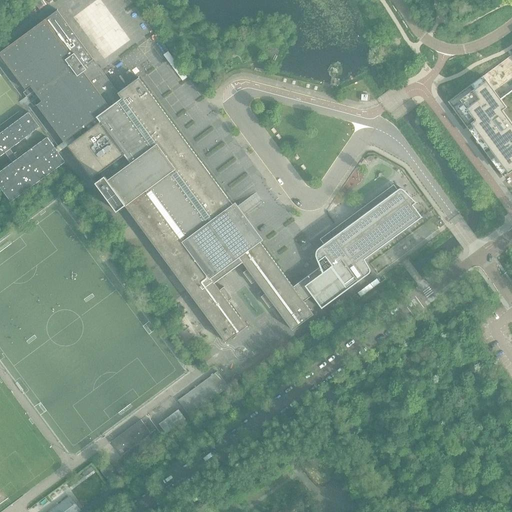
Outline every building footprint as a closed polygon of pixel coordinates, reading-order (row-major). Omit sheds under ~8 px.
[(45,19),(0,52),(0,55),(25,89),(26,90),(36,105),(63,142),(72,135),(75,139),(67,146),(91,179),(100,173),(103,177),(95,183),(117,211),(125,206),(172,269),(189,292),(225,342),(246,326),(228,301),(232,298),(224,286),(219,290),(214,283),(242,262),(247,269),(243,272),(251,284),(255,280),(265,293),(261,296),(269,308),(273,305),(292,330),(313,314),(304,301),(312,295),(322,308),(368,274),(369,273),(370,271),(370,270),(370,269),(369,267),(364,259),(422,217),(413,205),(416,202),(403,189),(402,189),(401,188),(400,188),(399,188),(398,189),(396,190),(395,188),(340,228),(339,226),(321,239),(324,243),(319,247),(317,249),(316,251),(315,253),(315,255),(316,257),(319,267),(293,286),(250,228),(243,233),(238,226),(244,221),(237,211),(234,207),(229,200),(139,77),(118,93),(57,10),(45,19)] [(511,89),(500,99),(483,76),(448,102),(467,127),(469,126),(475,133),(472,135),(503,176),(511,169),(511,89)] [(0,187),(11,201),(65,161),(47,137),(17,158),(10,148),(40,127),(29,112),(0,132),(0,156),(5,153),(12,162),(0,170),(0,187)] [(441,219),(436,223),(440,228),(445,224),(441,219)] [(189,416),(228,387),(217,371),(178,400),(189,416)] [(234,383),(241,378),(239,374),(235,374),(231,378),(234,383)] [(182,417),(175,407),(155,421),(162,431),(182,417)] [(162,436),(150,419),(149,419),(149,420),(144,424),(141,420),(140,420),(141,421),(112,442),(112,441),(111,441),(127,462),(162,436)] [(76,511),(79,510),(70,497),(51,511),(76,511)]
